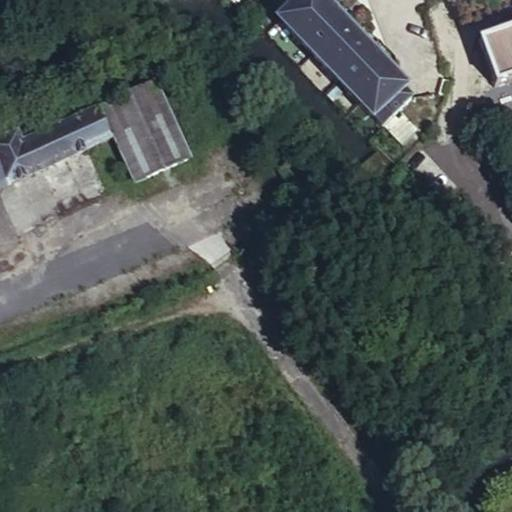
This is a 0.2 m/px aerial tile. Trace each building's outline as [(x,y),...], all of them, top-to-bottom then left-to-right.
[(287,31),(354,101),(360,107),(380,128),(408,100),(316,0),(302,0),(279,22),(287,31)] [(500,26),(503,35),(511,31),(511,29),(509,22),(500,26)] [(511,31),(503,35),(475,45),(492,90),(511,82),(511,31)] [(159,94),(106,117),(139,193),(191,170),(159,94)] [(0,147),(0,194),(115,140),(103,111),(25,149),(19,138),(0,147)] [(325,190),(307,167),(289,180),(307,203),(325,190)]
